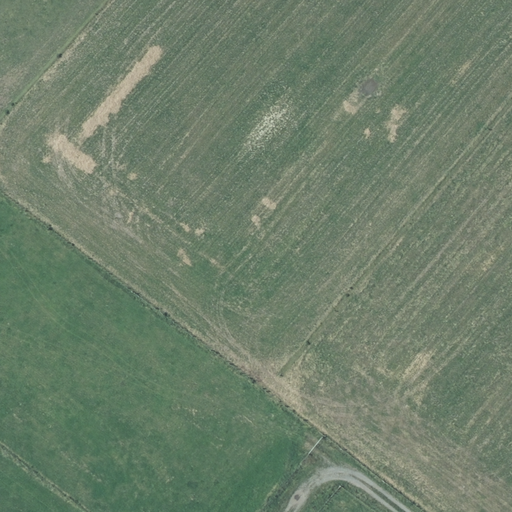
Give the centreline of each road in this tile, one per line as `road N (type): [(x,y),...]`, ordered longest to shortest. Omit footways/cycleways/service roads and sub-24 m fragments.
road 1 (track): [(101,322),(291,429),(334,462),(339,477)]
road 2 (track): [(397,511),(339,477),(311,485),(287,511)]
